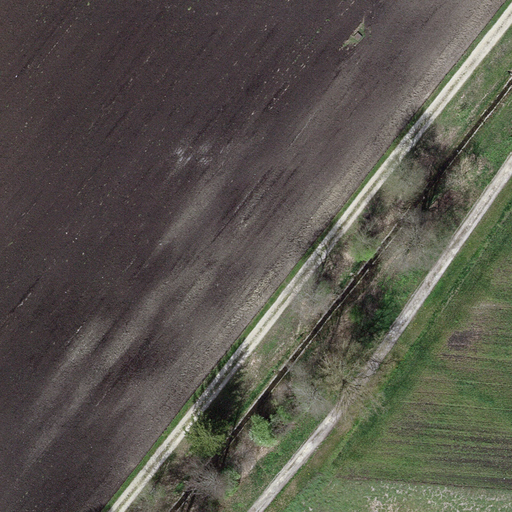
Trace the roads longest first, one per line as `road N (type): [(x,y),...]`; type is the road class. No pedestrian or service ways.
road 1 (track): [(511,33),(127,511)]
road 2 (track): [(511,172),(253,511)]
